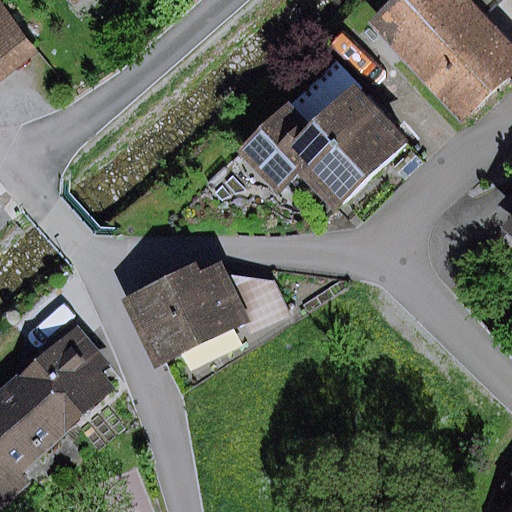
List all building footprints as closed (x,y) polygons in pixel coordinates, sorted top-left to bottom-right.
[(395,0),(371,24),(462,118),(511,70),(511,52),(480,20),(501,0),(395,0)] [(2,13),(0,14),(0,83),(35,58),(2,13)] [(285,103),(236,154),(276,193),(292,177),(331,214),(405,137),(349,84),(309,126),(285,103)] [(511,214),(498,229),(511,242),(511,214)] [(191,263),(120,299),(154,364),(244,318),(223,276),(217,264),(196,274),(191,263)] [(275,283),(223,276),(244,318),(251,335),(291,316),(275,283)] [(74,327),(0,395),(0,508),(27,484),(18,475),(111,389),(98,375),(109,365),(74,327)]
